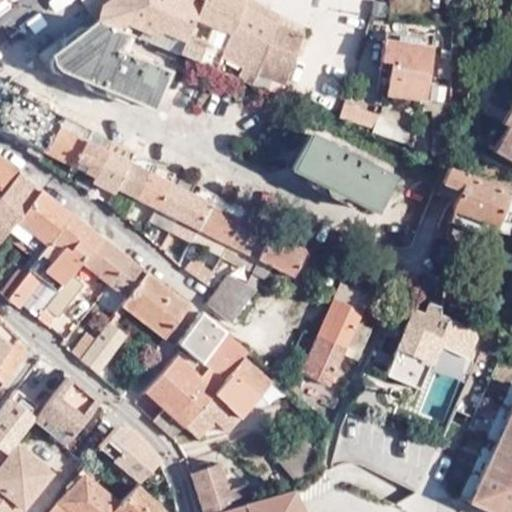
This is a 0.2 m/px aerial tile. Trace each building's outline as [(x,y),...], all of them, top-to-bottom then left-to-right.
[(123,30),(124,30),(178,51),(196,0),(104,0),(85,14),(123,30)] [(242,4),(243,0),(196,0),(178,51),(216,67),(217,65),(218,61),(221,55),(223,49),(242,4)] [(273,23),(278,14),(254,0),(243,0),(242,4),(273,23)] [(234,75),(251,81),(255,71),(273,23),(242,4),(223,49),(241,59),(239,64),(234,75)] [(85,14),(37,52),(51,72),(54,69),(59,71),(63,70),(148,110),(167,71),(116,49),(124,30),(123,30),(85,14)] [(285,83),(303,30),(278,14),(273,23),(255,71),(285,83)] [(382,38),(379,58),(388,60),(387,67),(383,92),(422,99),(430,45),(382,38)] [(221,55),(239,64),(241,59),(223,49),(221,55)] [(388,60),(379,58),(378,65),(387,67),(388,60)] [(251,81),(281,94),(285,83),(255,71),(251,81)] [(429,110),(449,113),(450,78),(432,76),(429,110)] [(60,119),(63,115),(0,83),(0,127),(31,144),(28,150),(40,157),(45,148),(60,119)] [(511,99),(510,104),(511,105),(502,121),(507,124),(493,148),(511,159),(511,99)] [(411,124),(378,112),(372,127),(406,139),(411,124)] [(73,168),(87,139),(60,127),(62,120),(60,119),(45,148),(56,154),(50,163),(69,176),(73,168)] [(95,176),(112,140),(92,130),(87,139),(73,168),(85,173),(81,182),(89,188),(95,177),(95,176)] [(290,167),(372,209),(390,174),(307,132),(290,167)] [(116,184),(134,151),(114,141),(112,140),(95,176),(95,177),(114,188),(116,184)] [(135,194),(153,161),(134,151),(116,184),(135,194)] [(0,192),(19,170),(0,155),(0,192)] [(142,197),(157,205),(175,172),(153,161),(135,194),(142,197)] [(511,209),(511,191),(447,167),(436,193),(453,200),(451,208),(494,223),(492,228),(508,234),(511,222),(511,220),(507,218),(510,209),(511,209)] [(0,235),(7,227),(15,218),(40,187),(19,170),(0,192),(0,235)] [(177,216),(178,216),(196,182),(190,180),(175,172),(157,205),(177,216)] [(178,216),(197,226),(210,201),(214,192),(196,182),(178,216)] [(15,218),(49,241),(71,211),(41,188),(40,187),(15,218)] [(226,209),(230,200),(214,192),(210,201),(226,209)] [(226,241),(244,207),(230,200),(226,209),(210,201),(197,226),(226,241)] [(172,226),(178,216),(177,216),(157,205),(151,216),(172,226)] [(270,232),(274,222),(244,207),(226,241),(256,257),(270,232)] [(494,223),(451,208),(448,220),(489,236),(492,228),(494,223)] [(26,271),(7,295),(17,305),(40,276),(57,290),(59,286),(71,271),(81,259),(100,233),(96,230),(88,223),(71,211),(49,241),(40,253),(26,271)] [(192,237),(197,226),(178,216),(172,226),(192,237)] [(7,227),(40,253),(49,241),(15,218),(7,227)] [(226,242),(226,241),(197,226),(192,237),(221,251),(226,242)] [(304,249),(270,232),(256,257),(252,268),(260,272),(266,275),(272,264),(292,273),(304,249)] [(128,255),(100,233),(81,259),(90,266),(108,281),(128,255)] [(252,268),(256,257),(226,241),(226,242),(221,251),(252,268)] [(128,255),(108,281),(126,295),(146,269),(128,255)] [(208,281),(213,268),(195,256),(186,267),(208,281)] [(81,259),(71,271),(80,278),(90,266),(81,259)] [(19,265),(0,287),(7,295),(26,271),(19,265)] [(217,288),(207,300),(226,317),(260,272),(252,268),(245,281),(229,271),(217,288)] [(126,295),(121,301),(163,334),(189,302),(146,269),(126,295)] [(71,271),(59,286),(69,294),(80,278),(71,271)] [(326,382),(338,355),(351,325),(366,290),(339,277),(298,370),(326,382)] [(57,290),(37,315),(47,323),(69,294),(59,286),(57,290)] [(467,349),(476,329),(440,313),(440,306),(429,302),(417,327),(406,321),(394,346),(405,351),(394,376),(413,385),(429,362),(432,358),(432,351),(437,345),(449,351),(447,353),(455,358),(460,346),(467,349)] [(119,303),(108,318),(115,324),(126,309),(119,303)] [(213,341),(223,329),(223,328),(200,309),(178,337),(184,342),(199,356),(213,341)] [(0,384),(2,382),(0,380),(0,357),(15,339),(17,335),(0,317),(0,384)] [(108,318),(79,355),(96,370),(125,331),(115,324),(108,318)] [(75,325),(62,342),(70,349),(81,335),(87,338),(91,334),(86,331),(75,325)] [(351,325),(338,355),(351,362),(358,349),(365,331),(351,325)] [(243,355),(247,350),(233,337),(223,329),(213,341),(237,362),(243,355)] [(81,335),(70,349),(79,355),(94,336),(91,334),(87,338),(81,335)] [(23,354),(24,347),(15,339),(0,357),(0,380),(2,382),(23,354)] [(204,360),(224,377),(237,362),(213,341),(199,356),(204,360)] [(153,417),(173,434),(184,422),(224,377),(204,360),(196,369),(181,356),(186,351),(180,346),(168,361),(145,388),(164,405),(153,417)] [(224,377),(184,422),(197,434),(217,412),(229,424),(270,379),(243,355),(237,362),(224,377)] [(66,375),(59,370),(46,384),(54,390),(66,375)] [(97,401),(66,375),(54,390),(36,414),(34,416),(32,418),(64,444),(97,401)] [(124,379),(116,388),(123,393),(130,384),(124,379)] [(14,389),(9,397),(29,412),(35,405),(14,389)] [(0,449),(5,453),(22,431),(32,418),(34,416),(29,412),(9,397),(0,408),(0,449)] [(511,511),(511,403),(505,419),(511,423),(511,430),(504,446),(496,467),(486,463),(486,462),(475,487),(484,492),(478,504),(495,511),(511,511)] [(511,430),(511,423),(505,419),(495,441),(496,441),(504,446),(511,430)] [(138,479),(157,459),(134,432),(123,422),(114,425),(98,445),(138,479)] [(293,477),(320,457),(303,435),(276,456),(293,477)] [(504,446),(496,441),(486,463),(496,467),(504,446)] [(0,511),(6,511),(25,490),(31,494),(43,479),(38,475),(45,467),(16,445),(0,465),(0,511)] [(191,469),(203,511),(250,497),(246,485),(233,489),(229,490),(224,477),(220,459),(213,460),(211,458),(195,462),(191,469)] [(108,511),(109,511),(116,503),(82,474),(47,511),(108,511)] [(229,490),(233,489),(230,475),(224,477),(229,490)] [(109,511),(110,511),(161,511),(163,510),(135,483),(123,496),(116,503),(109,511)] [(203,511),(306,511),(292,485),(274,491),(250,497),(203,511)] [(470,500),(478,504),(484,492),(475,487),(470,500)]
